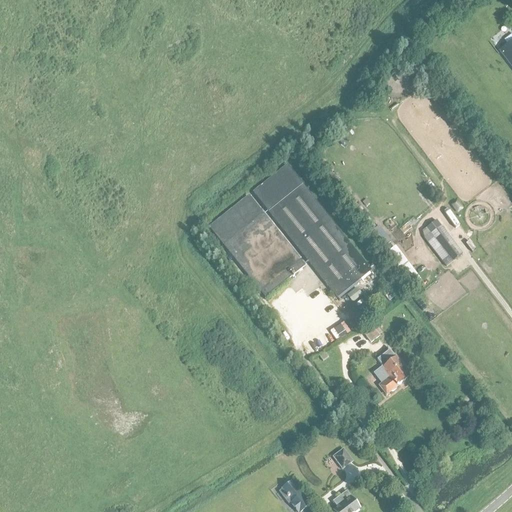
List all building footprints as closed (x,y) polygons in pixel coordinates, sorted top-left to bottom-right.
[(511,42),(500,51),(511,66),(511,42)] [(371,271),(327,216),(287,166),(253,193),(337,298),(371,271)] [(304,267),(264,216),(248,197),(213,226),(222,236),(218,239),(265,298),(304,267)] [(376,230),(365,216),(359,221),(381,250),(391,241),(380,227),(376,230)] [(444,269),(452,262),(462,255),(440,226),(422,240),(444,269)] [(370,325),(362,331),(371,343),(379,337),(370,325)] [(379,386),(385,394),(409,376),(393,354),(382,362),(386,368),(376,376),(382,384),(379,386)] [(472,397),(466,394),(462,403),(468,405),(472,397)] [(332,456),(342,469),(353,460),(343,448),(332,456)] [(301,511),(308,506),(289,482),(279,490),(280,491),(277,493),(287,507),(289,505),(293,511),(301,511)] [(333,511),(356,511),(360,510),(346,492),(333,502),(338,508),(334,511),(333,511)]
